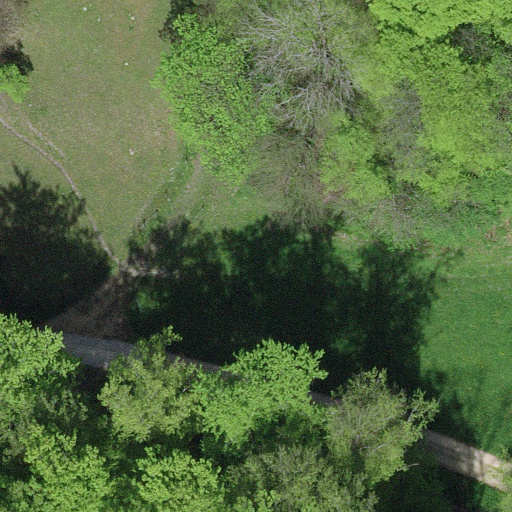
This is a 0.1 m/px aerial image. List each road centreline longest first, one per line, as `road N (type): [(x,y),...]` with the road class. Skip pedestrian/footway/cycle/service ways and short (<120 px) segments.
road 1 (track): [(511,465),(470,445),(168,359),(0,337)]
road 2 (track): [(243,0),(222,108),(195,187),(131,276),(30,340)]
